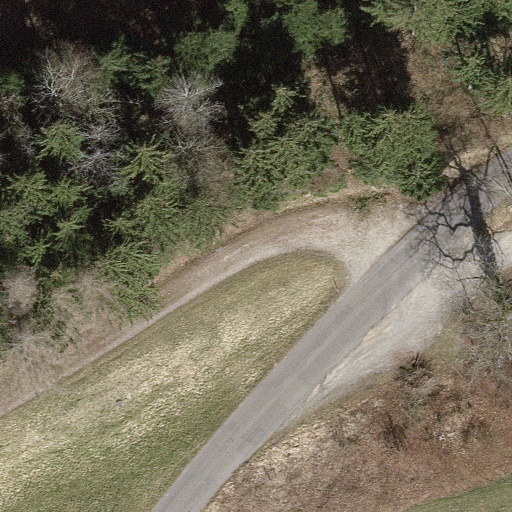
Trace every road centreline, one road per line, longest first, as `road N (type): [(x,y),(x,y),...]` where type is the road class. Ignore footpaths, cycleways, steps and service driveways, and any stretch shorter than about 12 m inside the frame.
road 1 (track): [(411,264),(369,233),(298,225),(0,405)]
road 2 (unclassified): [(511,176),(411,264),(183,511)]
road 3 (track): [(511,237),(378,299)]
